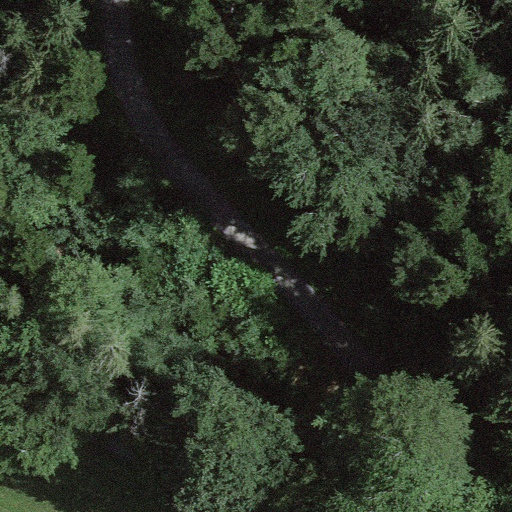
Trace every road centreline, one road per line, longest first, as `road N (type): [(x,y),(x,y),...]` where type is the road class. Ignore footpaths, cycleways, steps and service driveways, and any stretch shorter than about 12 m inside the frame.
road 1 (track): [(116,0),(118,56),(152,140),(223,205),(389,391),(479,511)]
road 2 (track): [(0,388),(96,441),(270,511)]
